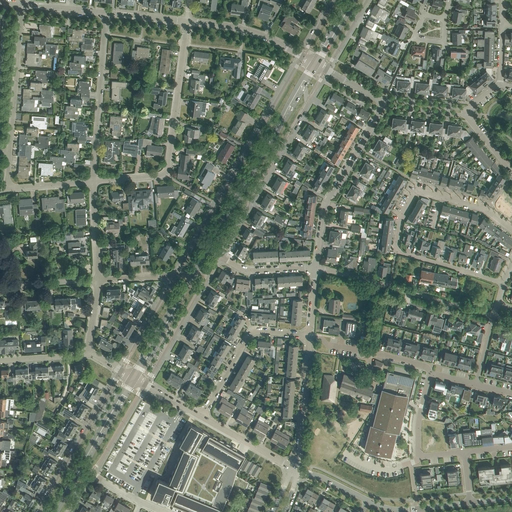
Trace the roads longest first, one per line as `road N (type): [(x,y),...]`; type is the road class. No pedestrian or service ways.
road 1 (secondary): [(143,361),(301,84)]
road 2 (residential): [(302,57),(175,275)]
road 3 (residential): [(93,182),(167,172),(187,23)]
road 4 (residential): [(504,284),(395,248),(416,193),(443,198)]
road 5 (residential): [(219,256),(307,101),(301,84)]
road 6 (residential): [(495,316),(315,269)]
road 7 (residential): [(315,269),(327,197),(380,100)]
road 8 (residential): [(476,384),(430,373),(417,418),(417,456),(464,452)]
road 9 (residential): [(93,182),(105,13)]
road 10 (residential): [(120,370),(38,511)]
road 11 (residential): [(202,417),(254,333),(308,336)]
road 12 (residential): [(144,384),(219,256)]
road 13 (residential): [(8,150),(19,3)]
road 14 (residential): [(295,470),(308,336)]
road 15 (residential): [(302,57),(243,29),(187,23)]
